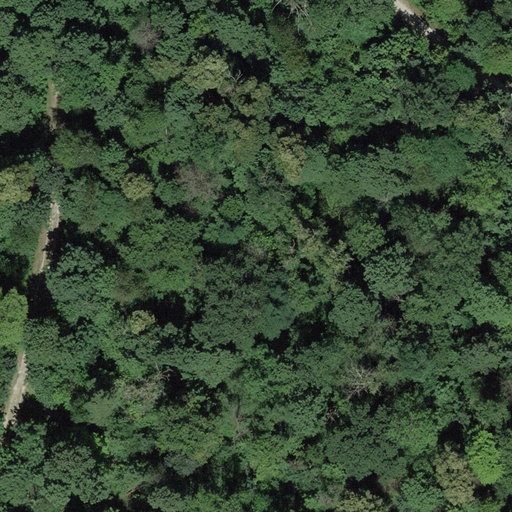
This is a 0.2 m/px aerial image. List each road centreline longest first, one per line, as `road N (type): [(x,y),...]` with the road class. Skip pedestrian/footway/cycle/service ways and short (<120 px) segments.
road 1 (track): [(0,455),(19,400),(55,214),(62,0)]
road 2 (track): [(511,116),(383,0)]
